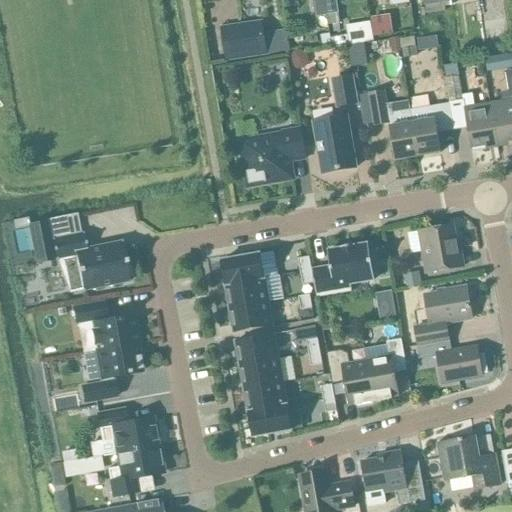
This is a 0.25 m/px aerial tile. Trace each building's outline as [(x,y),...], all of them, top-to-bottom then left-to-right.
[(313,0),(316,18),(325,16),(322,0),(313,0)] [(336,0),(322,0),(325,16),(326,24),(339,22),(336,0)] [(424,0),(426,14),(445,11),(445,7),(454,6),(453,0),(424,0)] [(367,63),(363,40),(394,35),(391,15),(347,22),(353,65),(367,63)] [(287,31),(264,35),(262,23),(222,29),(227,61),(267,55),(290,52),(287,31)] [(417,46),(439,46),(439,36),(417,36),(417,46)] [(444,67),(449,103),(462,101),(459,77),(458,77),(456,65),(444,67)] [(491,104),(498,142),(511,139),(511,70),(506,72),(509,93),(503,94),(504,101),(491,104)] [(338,107),(358,103),(353,77),(333,80),(338,107)] [(385,91),(369,94),(374,126),(389,124),(396,160),(418,156),(413,124),(411,110),(410,101),(387,105),(385,91)] [(464,108),(471,147),(498,142),(491,104),(474,107),(472,94),(462,96),(464,108)] [(413,124),(418,156),(441,152),(438,133),(454,130),(450,103),(411,110),(413,124)] [(323,173),(357,167),(348,117),(314,123),(323,173)] [(245,166),(248,187),(287,180),(283,161),(288,161),(288,162),(306,159),(301,129),(283,132),(283,134),(255,139),(256,143),(241,146),(243,157),(242,157),(243,166),(245,166)] [(28,225),(36,265),(54,261),(46,221),(28,225)] [(421,231),(428,273),(463,267),(461,254),(458,255),(453,226),(421,231)] [(76,256),(83,291),(130,282),(129,278),(133,277),(130,265),(127,266),(122,243),(87,250),(83,234),(52,241),(56,260),(76,256)] [(331,267),(312,270),(315,283),(318,298),(352,292),(351,284),(375,280),(369,244),(354,247),(354,245),(343,247),(343,249),(328,251),(331,267)] [(226,285),(265,278),(261,254),(221,261),(226,285)] [(312,270),(311,264),(310,257),(299,259),(301,272),(312,270)] [(312,270),(301,272),(303,285),(315,283),(312,270)] [(230,309),(269,302),(265,278),(226,285),(230,309)] [(466,287),(425,295),(431,324),(414,327),(417,348),(419,348),(419,346),(450,341),(447,324),(472,319),(466,287)] [(391,289),(375,292),(379,314),(395,311),(391,289)] [(313,308),(311,295),(299,297),(302,310),(313,308)] [(269,302),(230,309),(234,334),(274,326),(269,302)] [(94,352),(95,353),(138,345),(139,345),(134,317),(106,322),(103,303),(74,308),(76,324),(93,321),(93,324),(94,331),(91,332),(93,345),(95,345),(96,351),(94,352)] [(236,341),(240,366),(280,359),(275,334),(236,341)] [(307,340),(309,353),(321,351),(318,338),(307,340)] [(367,361),(374,403),(393,399),(392,397),(399,396),(395,373),(407,371),(402,339),(387,342),(390,357),(367,361)] [(450,341),(419,346),(419,348),(421,361),(439,358),(443,383),(482,376),(482,374),(488,373),(485,354),(479,355),(477,348),(451,353),(450,341)] [(81,387),(83,403),(116,397),(113,378),(142,372),(138,345),(95,353),(99,380),(100,380),(101,384),(81,387)] [(351,364),(349,354),(341,350),(327,353),(333,384),(345,382),(349,405),(356,404),(356,406),(374,403),(367,361),(351,364)] [(323,364),(321,351),(309,353),(312,366),(323,364)] [(240,366),(245,390),(284,382),(280,359),(240,366)] [(245,390),(249,413),(288,406),(284,382),(245,390)] [(322,387),(324,400),(335,398),(333,384),(322,387)] [(338,410),(335,398),(324,400),(326,413),(338,410)] [(288,406),(249,413),(253,438),(293,431),(302,429),(298,409),(289,410),(288,406)] [(102,441),(90,443),(93,458),(116,454),(158,446),(153,419),(126,424),(124,410),(98,415),(102,441)] [(479,458),(476,439),(475,437),(452,441),(449,439),(439,441),(437,445),(439,454),(442,454),(447,481),(474,476),(477,490),(500,486),(495,455),(479,458)] [(108,470),(113,498),(139,493),(136,479),(164,474),(159,446),(158,446),(116,454),(119,468),(108,470)] [(511,450),(502,452),(508,484),(511,483),(511,450)] [(397,491),(400,505),(426,501),(419,460),(403,463),(401,451),(378,456),(379,459),(361,462),(367,493),(384,490),(384,493),(397,491)] [(62,464),(64,478),(84,475),(81,461),(62,464)] [(300,476),(306,511),(333,511),(334,510),(355,507),(351,483),(335,486),(335,488),(330,489),(327,472),(324,472),(323,469),(311,471),(312,474),(300,476)] [(162,511),(160,500),(92,511),(162,511)]
